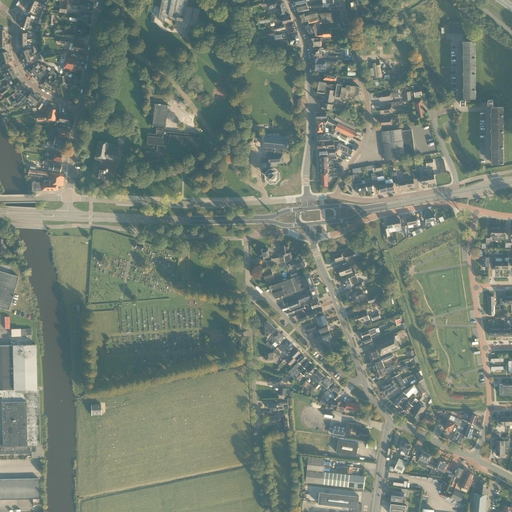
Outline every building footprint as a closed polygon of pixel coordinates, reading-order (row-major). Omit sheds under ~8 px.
[(162,0),(158,19),(164,20),(165,17),(182,21),(186,0),(162,0)] [(276,0),(274,0),(271,1),(268,2),(270,9),(273,8),(276,7),(277,9),(278,9),(280,16),(288,13),(286,8),(286,9),(285,6),(286,6),(285,6),(284,3),(279,4),(277,5),(276,0)] [(371,1),(369,2),(368,0),(365,0),(366,6),(365,6),(366,13),(373,13),(373,9),(374,9),(374,5),(371,5),(371,1)] [(72,1),(72,5),(77,6),(77,5),(79,5),(81,5),(81,10),(90,10),(90,9),(91,9),(91,7),(90,7),(90,5),(91,5),(91,3),(90,3),(90,2),(85,1),(72,1)] [(348,2),(349,11),(357,10),(356,1),(348,2)] [(336,6),(336,3),(328,3),(326,3),(323,3),(307,4),(296,7),(298,12),(309,10),(308,7),(310,7),(311,8),(323,7),(330,6),(330,7),(336,6)] [(34,9),(35,7),(28,4),(26,9),(33,13),(33,12),(36,13),(38,11),(34,9)] [(333,23),(333,22),(333,19),(332,19),(331,11),(317,12),(308,14),(308,12),(299,14),(301,23),(307,21),(308,24),(313,23),(313,24),(316,24),(320,24),(333,23)] [(90,24),(90,19),(84,18),(84,15),(80,14),(73,13),(72,16),(72,17),(73,18),(76,18),(76,21),(81,22),(81,23),(83,23),(90,24)] [(33,22),(34,19),(30,18),(31,17),(23,15),(21,20),(29,23),(30,21),(33,22)] [(281,18),(275,19),(275,20),(277,20),(277,21),(281,20),(283,20),(284,24),(293,22),(291,16),(281,18)] [(28,25),(29,23),(21,20),(20,26),(27,28),(28,27),(31,28),(32,26),(28,25)] [(297,31),(295,22),(289,24),(288,23),(278,26),(278,25),(276,26),(277,31),(282,29),(283,32),(288,30),(289,33),(297,31)] [(309,25),(308,24),(302,25),(307,36),(312,34),(314,38),(330,36),(331,36),(331,30),(323,31),(323,32),(322,32),(318,33),(314,24),(309,25)] [(76,32),(76,33),(83,34),(83,33),(88,33),(89,27),(77,25),(77,26),(74,26),(73,32),(76,32)] [(292,36),(289,37),(290,44),(294,44),(294,45),(300,44),(298,33),(292,35),(292,36)] [(330,40),(330,39),(330,36),(314,38),(309,38),(311,46),(317,46),(322,46),(321,40),(325,39),(325,40),(330,40)] [(464,98),(466,98),(476,98),(475,41),(463,41),(464,98)] [(85,45),(73,43),(72,50),(84,52),(85,45)] [(312,48),(312,49),(313,51),(313,53),(313,55),(313,56),(313,57),(319,56),(319,58),(326,58),(325,55),(322,55),(321,53),(320,53),(320,50),(325,50),(331,50),(336,50),(336,47),(333,47),(320,48),(315,48),(312,48)] [(21,58),(29,55),(28,53),(32,52),(31,49),(27,50),(27,49),(19,52),(21,58)] [(82,70),(83,61),(77,60),(77,58),(71,57),(71,54),(66,54),(63,69),(75,71),(75,69),(82,70)] [(29,55),(21,58),(23,63),(31,60),(34,58),(33,56),(30,57),(29,55)] [(329,60),(319,59),(319,58),(313,58),(312,69),(319,70),(319,71),(326,72),(326,63),(338,64),(338,60),(329,60)] [(37,69),(40,67),(38,65),(36,67),(33,65),(29,68),(31,71),(29,72),(33,77),(39,71),(37,69)] [(4,77),(14,72),(11,67),(5,71),(6,73),(3,75),(4,77)] [(42,74),(45,72),(43,70),(40,73),(39,71),(33,77),(37,81),(43,75),(42,74)] [(10,80),(17,76),(14,72),(4,77),(6,80),(9,78),(10,80)] [(79,86),(81,77),(71,75),(72,74),(68,75),(68,76),(71,77),(70,84),(79,86)] [(50,80),(52,77),(50,76),(48,79),(47,78),(43,85),(47,88),(52,81),(50,80)] [(15,92),(24,84),(20,80),(14,86),(16,88),(14,90),(15,92)] [(56,84),(58,81),(56,80),(54,83),(52,81),(47,88),(52,91),(57,85),(56,84)] [(327,82),(319,81),(319,85),(318,85),(317,88),(318,88),(318,92),(323,93),(323,92),(325,93),(324,97),(322,97),(321,102),(323,103),(322,107),(332,109),(334,96),(358,100),(360,87),(347,85),(346,88),(342,87),(343,85),(336,84),(336,85),(331,84),(331,82),(327,81),(327,82)] [(22,94),(27,88),(24,84),(15,92),(18,94),(20,92),(22,94)] [(422,96),(421,88),(414,90),(415,97),(422,96)] [(382,101),(393,100),(392,97),(399,96),(398,89),(392,89),(393,92),(382,93),(382,95),(379,95),(380,100),(381,100),(382,101)] [(30,104),(36,95),(32,92),(27,98),(29,99),(27,102),(30,104)] [(403,92),(404,101),(411,100),(410,92),(403,92)] [(168,106),(168,105),(167,105),(168,96),(151,94),(149,114),(153,115),(152,125),(151,125),(165,127),(166,126),(165,126),(167,105),(168,106)] [(36,104),(40,98),(36,95),(30,104),(32,105),(34,103),(36,104)] [(418,111),(419,118),(424,117),(423,113),(424,112),(422,100),(415,102),(417,111),(418,111)] [(398,103),(398,102),(391,102),(392,105),(386,106),(384,107),(380,108),(380,113),(382,112),(382,114),(392,113),(392,111),(392,108),(399,108),(399,105),(398,103)] [(492,163),(494,163),(504,163),(503,107),(491,107),(492,163)] [(55,110),(50,109),(50,111),(48,110),(47,119),(55,121),(56,112),(55,111),(55,110)] [(330,113),(329,114),(332,119),(355,129),(357,125),(337,115),(330,113)] [(62,121),(69,123),(70,117),(60,115),(59,118),(56,117),(55,123),(61,124),(62,121)] [(392,126),(392,123),(396,123),(396,122),(399,122),(398,117),(385,118),(384,120),(381,120),(381,125),(383,125),(383,126),(392,126)] [(353,138),(356,131),(329,118),(326,123),(332,126),(336,128),(335,130),(353,138)] [(428,119),(429,155),(433,154),(434,154),(439,152),(439,151),(428,119)] [(71,130),(61,129),(59,137),(69,139),(71,130)] [(402,131),(402,129),(382,132),(386,161),(416,157),(412,130),(402,131)] [(317,141),(330,141),(330,137),(329,137),(329,133),(317,134),(317,141)] [(55,138),(48,137),(47,145),(53,146),(53,148),(63,150),(66,139),(55,137),(55,138)] [(265,137),(264,147),(266,148),(266,149),(267,155),(266,155),(267,159),(267,161),(267,164),(270,164),(270,167),(277,166),(277,163),(283,163),(283,154),(282,154),(283,150),(286,150),(288,139),(265,137)] [(116,161),(119,147),(113,146),(113,144),(108,143),(109,143),(98,141),(94,160),(94,163),(99,164),(100,158),(105,159),(108,160),(109,160),(116,161)] [(339,149),(346,153),(348,149),(341,145),(339,149)] [(58,152),(55,151),(54,160),(61,162),(62,157),(63,157),(63,155),(62,154),(57,153),(58,152)] [(54,163),(54,164),(49,163),(49,169),(60,171),(61,165),(54,163)] [(321,173),(329,173),(329,170),(334,170),(334,168),(340,168),(340,165),(332,166),(332,167),(329,167),(321,168),(321,173)] [(106,168),(98,166),(96,177),(97,178),(98,178),(99,178),(99,177),(104,178),(106,168)] [(63,186),(64,177),(60,173),(49,172),(29,169),(28,175),(48,177),(48,179),(39,179),(39,182),(32,183),(32,191),(58,190),(58,189),(59,189),(60,188),(61,187),(61,186),(63,186)] [(278,174),(274,170),(271,171),(268,174),(268,178),(272,181),(275,180),(278,177),(278,174)] [(331,177),(332,177),(338,177),(337,173),(327,174),(321,174),(322,186),(328,186),(327,177),(331,177)] [(367,190),(374,189),(373,186),(376,185),(374,175),(372,175),(373,180),(372,180),(373,182),(365,183),(367,190)] [(407,188),(415,186),(413,179),(406,181),(407,188)] [(387,191),(386,184),(385,180),(378,181),(379,185),(378,185),(380,193),(387,191)] [(400,189),(407,188),(406,181),(399,182),(400,189)] [(360,192),(367,190),(365,183),(358,185),(360,192)] [(387,191),(394,190),(393,183),(386,184),(387,191)] [(434,214),(429,215),(429,214),(425,215),(426,222),(433,220),(435,225),(440,222),(439,218),(435,220),(434,214)] [(408,225),(414,224),(415,227),(418,227),(417,223),(416,218),(411,218),(411,217),(407,218),(408,225)] [(287,245),(286,245),(285,245),(283,245),(283,246),(282,246),(284,255),(288,255),(288,259),(292,258),(291,254),(292,254),(291,250),(289,250),(289,245),(287,245)] [(264,250),(263,249),(261,249),(261,250),(260,250),(262,259),(266,259),(268,268),(270,268),(274,266),(279,264),(280,264),(279,258),(273,259),(273,261),(272,261),(272,257),(270,258),(268,249),(264,250)] [(491,258),(491,252),(491,249),(484,249),(484,253),(486,253),(486,257),(482,257),(482,266),(489,266),(489,258),(491,258)] [(356,257),(354,251),(345,254),(344,252),(334,256),(336,261),(343,259),(342,255),(344,255),(346,260),(356,257)] [(508,261),(505,261),(505,258),(502,258),(502,261),(502,270),(508,270),(508,265),(511,265),(511,259),(508,259),(508,261)] [(502,270),(502,261),(496,261),(495,259),(492,259),(492,265),(495,265),(495,269),(502,270)] [(304,261),(303,260),(299,261),(299,260),(295,262),(291,263),(292,267),(296,265),(297,269),(306,266),(306,265),(307,264),(306,262),(305,262),(304,261)] [(350,266),(349,264),(338,268),(341,276),(352,272),(353,274),(357,272),(354,264),(350,266)] [(268,268),(262,270),(263,273),(265,279),(274,276),(270,268),(268,268)] [(0,307),(9,310),(19,277),(0,271),(0,307)] [(301,275),(296,277),(295,277),(298,284),(300,284),(298,279),(302,277),(304,282),(311,279),(311,278),(311,276),(310,276),(309,273),(302,276),(301,275)] [(356,277),(355,274),(350,275),(348,276),(348,278),(342,280),(345,288),(354,285),(351,278),(356,277)] [(287,302),(298,299),(297,296),(301,295),(300,291),(300,289),(299,289),(298,284),(295,277),(270,286),(273,294),(275,293),(277,298),(281,296),(284,304),(287,303),(287,302)] [(305,287),(301,288),(300,284),(298,284),(299,289),(300,289),(300,291),(306,289),(306,288),(313,286),(312,283),(313,282),(312,280),(311,280),(311,279),(304,282),(305,287)] [(299,303),(300,303),(317,297),(317,296),(317,295),(317,293),(316,293),(315,291),(316,290),(315,288),(314,288),(314,287),(306,290),(307,293),(301,295),(297,296),(298,299),(299,303)] [(364,296),(362,291),(356,293),(356,292),(349,294),(351,299),(349,299),(351,304),(359,301),(358,298),(364,296)] [(287,302),(287,303),(290,310),(293,309),(301,306),(300,303),(299,303),(298,299),(287,302)] [(321,305),(320,303),(319,303),(318,300),(311,303),(293,309),(294,312),(294,313),(306,309),(305,307),(310,305),(311,304),(313,309),(320,306),(320,305),(321,305)] [(488,315),(495,315),(494,310),(495,310),(495,309),(500,309),(500,306),(496,306),(488,306),(488,315)] [(323,313),(322,308),(308,312),(309,315),(306,316),(306,314),(299,316),(301,321),(323,313)] [(369,316),(367,312),(359,314),(359,315),(355,316),(357,322),(361,320),(361,321),(365,320),(366,321),(370,320),(370,321),(380,318),(379,313),(369,316)] [(317,318),(320,326),(327,324),(324,315),(317,318)] [(264,335),(268,338),(276,330),(267,321),(265,323),(265,327),(263,329),(264,335)] [(327,333),(326,332),(329,331),(328,329),(329,328),(328,326),(327,326),(327,325),(319,328),(320,333),(319,333),(319,332),(313,334),(315,338),(316,337),(327,333)] [(377,333),(375,328),(369,330),(361,333),(363,338),(375,334),(377,333)] [(277,330),(270,337),(273,340),(272,341),(273,341),(272,342),(273,343),(281,334),(277,330)] [(321,344),(324,343),(324,341),(332,338),(330,332),(327,333),(316,337),(317,340),(321,344)] [(374,339),(379,337),(378,333),(377,333),(375,334),(363,338),(365,343),(372,341),(372,338),(373,338),(374,339)] [(278,345),(285,338),(281,334),(273,343),(273,344),(275,342),(278,345)] [(400,339),(398,335),(394,336),(394,335),(375,343),(381,357),(400,349),(399,347),(397,343),(396,341),(400,339)] [(295,347),(287,339),(278,348),(283,353),(285,351),(288,354),(295,347)] [(0,453),(31,453),(31,458),(41,458),(41,445),(40,445),(39,389),(37,389),(36,345),(0,345),(0,396),(2,396),(2,402),(3,442),(0,442),(0,453)] [(300,353),(296,349),(290,355),(292,356),(286,362),(290,366),(296,360),(295,359),(300,353)] [(380,357),(377,349),(368,352),(371,361),(380,357)] [(372,364),(375,371),(383,368),(384,367),(384,366),(382,361),(394,357),(392,353),(379,358),(380,361),(372,364)] [(307,359),(303,355),(297,361),(299,362),(289,372),(291,375),(296,371),(307,359)] [(418,363),(415,356),(410,358),(410,360),(413,359),(415,364),(418,363)] [(302,374),(306,369),(312,364),(307,360),(302,365),(304,367),(299,372),(301,374),(302,374)] [(302,374),(304,376),(305,375),(308,378),(309,377),(312,374),(317,369),(313,365),(307,370),(306,369),(302,374)] [(375,371),(378,378),(386,375),(384,372),(393,368),(392,365),(388,367),(387,365),(384,366),(384,367),(383,368),(375,371)] [(316,382),(318,383),(325,376),(318,370),(313,375),(312,374),(309,377),(314,383),(316,382)] [(419,381),(423,378),(419,372),(414,374),(418,381),(419,381)] [(384,391),(402,380),(399,374),(392,378),(394,380),(392,381),(387,384),(386,383),(381,386),(383,390),(384,391)] [(272,384),(281,386),(282,381),(282,378),(275,377),(275,378),(272,377),(272,378),(268,378),(267,382),(272,383),(272,384)] [(325,392),(327,389),(332,383),(326,377),(319,384),(320,385),(319,386),(325,392)] [(419,381),(426,393),(427,392),(428,390),(424,378),(423,378),(419,381)] [(402,380),(384,391),(384,392),(385,392),(387,396),(392,393),(397,389),(405,384),(402,380)] [(424,395),(426,393),(419,381),(414,384),(417,388),(421,395),(417,399),(419,401),(424,395)] [(402,403),(408,397),(417,388),(414,384),(403,392),(397,398),(398,399),(394,404),(397,407),(402,403)] [(511,385),(503,385),(503,384),(500,384),(500,394),(511,394),(511,385)] [(333,397),(336,400),(340,396),(338,393),(340,391),(334,385),(330,389),(329,388),(325,392),(332,398),(333,397)] [(414,400),(412,398),(402,408),(407,412),(413,406),(411,404),(414,400)] [(345,409),(345,406),(344,406),(345,403),(332,400),(330,408),(343,411),(343,409),(345,409)] [(354,410),(358,411),(360,406),(355,405),(356,404),(346,402),(345,406),(345,409),(354,411),(354,410)] [(420,414),(422,415),(426,407),(419,402),(414,410),(415,411),(412,415),(417,418),(420,414)] [(101,405),(91,405),(91,415),(101,415),(101,405)] [(431,413),(426,412),(423,421),(431,424),(433,418),(430,416),(431,413)] [(472,414),(473,412),(470,412),(467,421),(475,424),(477,416),(472,414)] [(275,422),(281,422),(282,429),(288,429),(287,418),(282,419),(282,415),(275,416),(275,417),(270,417),(270,422),(274,421),(275,422)] [(460,420),(455,417),(454,421),(448,419),(448,420),(444,428),(445,429),(446,430),(447,430),(448,430),(451,431),(455,423),(458,425),(460,420)] [(506,428),(508,428),(508,417),(501,417),(501,420),(498,420),(498,427),(501,427),(501,425),(506,425),(506,428)] [(350,436),(351,429),(357,429),(356,431),(359,432),(359,436),(369,437),(369,431),(363,430),(363,429),(360,429),(360,425),(357,425),(357,424),(348,422),(346,435),(350,436)] [(466,424),(465,423),(460,422),(459,425),(464,427),(463,429),(461,435),(470,438),(473,429),(468,427),(465,426),(466,424)] [(332,434),(344,436),(346,428),(334,426),(332,434)] [(496,441),(496,448),(506,448),(506,441),(510,441),(510,438),(499,438),(499,441),(496,441)] [(359,444),(339,440),(336,452),(357,456),(359,444)] [(405,442),(403,441),(402,441),(401,441),(398,449),(402,451),(400,454),(405,456),(410,458),(411,455),(408,453),(411,446),(405,443),(405,442)] [(506,448),(496,448),(496,455),(499,455),(499,458),(506,458),(506,454),(506,448)] [(429,461),(432,455),(423,451),(420,456),(420,457),(419,459),(423,461),(428,464),(427,466),(431,468),(432,465),(428,463),(429,461)] [(363,489),(365,477),(323,472),(324,460),(304,458),(303,466),(308,466),(306,482),(363,489)] [(407,462),(399,458),(394,469),(402,473),(407,462)] [(432,465),(433,465),(431,469),(434,470),(436,471),(437,469),(444,472),(449,463),(440,459),(439,461),(434,459),(432,465)] [(460,477),(463,470),(457,467),(454,475),(453,475),(452,478),(451,479),(451,481),(453,482),(456,476),(460,477)] [(448,476),(452,478),(453,475),(454,472),(447,469),(446,472),(449,473),(448,476)] [(473,475),(467,472),(465,477),(463,476),(458,485),(468,490),(473,480),(471,479),(473,475)] [(39,505),(39,499),(40,499),(39,478),(0,479),(0,499),(33,499),(33,505),(39,505)] [(486,482),(480,482),(479,488),(478,488),(477,494),(474,493),(471,511),(485,511),(487,489),(486,488),(486,482)] [(403,496),(407,497),(408,490),(401,489),(401,492),(393,491),(393,495),(392,495),(391,500),(402,501),(403,497),(403,496)] [(451,497),(460,501),(463,495),(454,491),(451,497)] [(361,509),(362,504),(358,504),(359,496),(319,492),(318,504),(351,508),(351,511),(361,511),(361,509)]
